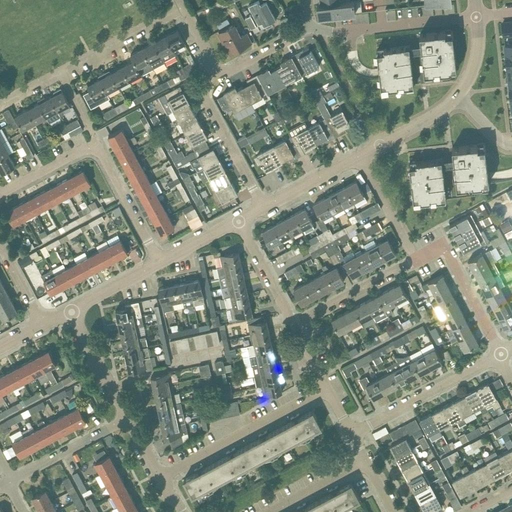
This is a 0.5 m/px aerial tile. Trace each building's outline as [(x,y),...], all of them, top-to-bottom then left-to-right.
[(216,0),(212,3),(216,11),(232,2),(231,0),(216,0)] [(258,0),(249,5),(253,13),(246,17),(252,28),(262,22),(264,26),(276,19),(267,1),(261,4),(259,0),(258,0)] [(321,4),(317,5),(318,11),(322,10),(323,16),(362,11),(361,0),(359,0),(343,2),(321,4)] [(297,4),(289,9),(292,15),(300,11),(297,4)] [(511,21),(503,23),(504,36),(511,34),(511,21)] [(219,33),(230,54),(251,43),(246,33),(241,36),(235,24),(219,33)] [(177,29),(165,35),(176,54),(179,52),(177,47),(185,43),(177,29)] [(420,34),(424,73),(457,70),(453,30),(420,34)] [(165,35),(154,42),(165,61),(176,55),(176,54),(165,35)] [(154,42),(143,48),(153,67),(165,61),(154,42)] [(377,49),(381,89),(414,85),(410,46),(377,49)] [(131,54),(134,60),(141,74),(153,67),(143,48),(131,54)] [(303,50),(292,56),(302,75),(319,66),(311,50),(305,53),(303,50)] [(282,65),(277,68),(285,84),(293,80),(302,75),(292,56),(281,62),(282,65)] [(134,60),(123,66),(130,80),(141,74),(134,60)] [(182,67),(187,76),(199,70),(196,63),(192,66),(190,63),(182,67)] [(111,73),(118,86),(130,80),(123,66),(111,73)] [(176,82),(187,76),(182,67),(183,70),(178,73),(173,76),(176,82)] [(269,68),(258,74),(268,93),(285,84),(277,68),(271,71),(269,68)] [(100,79),(99,79),(107,92),(118,86),(111,73),(110,70),(98,76),(100,79)] [(249,83),(243,86),(251,102),(268,93),(258,74),(247,80),(249,83)] [(91,90),(84,94),(91,108),(110,98),(107,92),(99,79),(88,85),(91,90)] [(164,88),(162,83),(155,87),(157,92),(164,88)] [(183,91),(180,86),(161,96),(169,113),(189,102),(183,91)] [(225,94),(218,98),(224,109),(226,108),(231,105),(233,109),(234,111),(246,105),(249,111),(255,108),(251,102),(243,86),(237,89),(235,86),(224,92),(225,94)] [(319,87),(311,91),(315,100),(323,96),(324,96),(319,87)] [(70,105),(62,91),(51,97),(58,111),(61,116),(64,114),(65,112),(63,108),(70,105)] [(141,100),(139,96),(132,99),(134,104),(141,100)] [(315,100),(325,118),(336,137),(347,131),(345,128),(351,125),(343,109),(331,115),(324,103),(326,102),(323,96),(315,100)] [(51,97),(39,103),(47,117),(58,111),(51,97)] [(189,102),(174,111),(177,118),(173,120),(175,124),(196,114),(189,102)] [(39,103),(28,109),(35,123),(47,117),(39,103)] [(285,103),(279,106),(284,116),(290,112),(285,103)] [(120,104),(115,107),(118,113),(123,110),(120,104)] [(118,113),(115,107),(102,114),(105,120),(118,113)] [(9,124),(11,123),(15,121),(9,109),(3,112),(9,124)] [(35,123),(28,109),(16,115),(23,129),(35,123)] [(276,120),(282,117),(279,111),(273,114),(276,120)] [(157,114),(150,117),(153,122),(159,119),(157,114)] [(180,122),(186,134),(202,125),(196,114),(180,122)] [(145,116),(141,118),(147,130),(151,127),(145,116)] [(325,118),(308,127),(317,143),(322,140),(324,143),(336,137),(325,118)] [(73,135),(83,129),(77,119),(66,125),(69,131),(70,131),(73,135)] [(159,119),(153,122),(156,127),(162,124),(159,119)] [(202,125),(186,134),(192,145),(208,137),(202,125)] [(308,127),(291,136),(302,155),(313,149),(311,146),(317,143),(308,127)] [(108,135),(114,146),(127,139),(122,128),(108,135)] [(252,134),(246,137),(249,142),(255,139),(252,134)] [(49,135),(43,139),(46,144),(52,140),(49,135)] [(135,136),(115,147),(120,157),(133,151),(131,145),(138,141),(135,136)] [(291,136),(274,145),(283,161),(289,158),(290,161),(302,155),(291,136)] [(169,137),(163,140),(165,145),(171,142),(169,137)] [(28,144),(24,138),(17,141),(20,148),(23,146),(28,144)] [(46,144),(43,139),(37,142),(40,147),(46,144)] [(0,143),(0,158),(9,154),(3,142),(0,143)] [(171,142),(165,145),(168,150),(174,147),(171,142)] [(28,144),(23,146),(27,154),(26,155),(28,159),(34,156),(28,144)] [(453,147),(457,187),(490,183),(485,144),(453,147)] [(283,161),(274,145),(257,154),(262,163),(261,163),(262,165),(263,165),(268,174),(279,167),(277,164),(283,161)] [(204,167),(204,168),(220,159),(217,153),(219,152),(215,146),(198,156),(202,163),(196,166),(198,170),(204,167)] [(177,153),(171,156),(174,161),(185,156),(182,150),(177,153)] [(120,157),(126,168),(139,161),(133,151),(120,157)] [(185,156),(174,161),(177,167),(188,162),(188,161),(190,160),(197,156),(194,151),(185,156)] [(9,154),(0,158),(0,170),(1,173),(15,165),(9,154)] [(207,173),(201,176),(204,182),(206,181),(226,171),(220,159),(204,168),(207,173)] [(442,159),(409,163),(414,203),(447,199),(442,159)] [(126,168),(132,179),(145,172),(139,161),(126,168)] [(84,170),(73,176),(80,189),(91,183),(84,170)] [(173,179),(167,183),(170,187),(176,184),(180,182),(174,171),(170,173),(173,179)] [(226,171),(206,181),(212,193),(216,190),(232,182),(226,171)] [(132,179),(138,190),(151,183),(145,172),(132,179)] [(189,175),(183,178),(186,184),(192,181),(189,175)] [(73,176),(62,182),(69,195),(80,189),(73,176)] [(356,181),(346,186),(354,201),(357,207),(368,201),(356,181)] [(62,182),(51,187),(58,201),(69,195),(62,182)] [(232,182),(216,190),(222,202),(238,193),(232,182)] [(138,190),(144,201),(157,194),(151,183),(138,190)] [(370,190),(367,183),(361,187),(364,193),(370,190)] [(178,189),(174,191),(177,197),(182,195),(186,193),(183,186),(178,189)] [(346,186),(335,192),(343,207),(354,201),(346,186)] [(51,187),(40,193),(47,206),(58,201),(51,187)] [(335,192),(325,198),(333,212),(336,217),(346,212),(343,207),(335,192)] [(40,193),(29,199),(36,212),(47,206),(40,193)] [(198,194),(193,196),(196,201),(202,198),(199,193),(198,194)] [(144,201),(150,212),(163,205),(157,194),(144,201)] [(333,212),(325,198),(314,204),(322,218),(333,212)] [(29,199),(18,205),(25,218),(36,212),(29,199)] [(93,215),(104,209),(102,205),(97,207),(94,202),(87,205),(93,215)] [(378,202),(370,206),(374,212),(382,208),(378,202)] [(192,203),(182,209),(185,213),(195,208),(192,203)] [(485,208),(483,204),(475,208),(478,213),(486,209),(485,208)] [(25,218),(18,205),(7,211),(14,224),(25,218)] [(150,212),(156,223),(169,216),(163,205),(150,212)] [(370,206),(360,212),(363,218),(374,212),(370,206)] [(195,208),(185,213),(188,220),(198,215),(195,208)] [(305,208),(295,214),(303,228),(313,223),(305,208)] [(77,211),(66,217),(69,223),(71,227),(82,221),(80,217),(77,211)] [(80,216),(80,217),(82,221),(93,215),(90,211),(85,214),(80,216)] [(363,218),(360,212),(354,215),(357,221),(363,218)] [(295,214),(285,219),(293,234),(303,228),(295,214)] [(476,223),(471,214),(450,225),(454,234),(476,223)] [(101,216),(94,220),(96,224),(103,220),(101,216)] [(169,216),(156,223),(162,234),(175,227),(169,216)] [(285,219),(273,225),(282,240),(293,234),(285,219)] [(94,220),(84,225),(86,230),(96,224),(94,220)] [(501,225),(504,232),(511,228),(511,225),(509,221),(501,225)] [(378,222),(368,227),(371,234),(382,228),(378,222)] [(69,223),(62,227),(64,231),(71,227),(69,223)] [(480,231),(476,223),(454,234),(459,242),(480,231)] [(84,225),(73,231),(76,235),(86,230),(84,225)] [(282,240),(273,225),(263,231),(271,246),(277,242),(280,248),(285,246),(282,240)] [(345,227),(332,234),(335,240),(348,233),(345,227)] [(371,234),(368,227),(362,230),(366,237),(371,234)] [(330,228),(324,231),(330,242),(335,240),(332,234),(330,228)] [(73,231),(63,236),(66,240),(76,235),(73,231)] [(317,235),(320,240),(323,246),(330,242),(324,231),(317,235)] [(486,243),(480,231),(459,242),(464,251),(472,247),(473,250),(486,243)] [(348,233),(335,240),(338,244),(350,238),(348,233)] [(76,235),(70,238),(73,244),(79,241),(76,235)] [(499,236),(490,241),(494,248),(500,244),(506,257),(511,253),(511,252),(503,235),(499,236)] [(63,236),(52,242),(55,246),(66,240),(63,236)] [(132,248),(126,237),(121,240),(127,251),(132,248)] [(121,239),(110,245),(117,258),(128,252),(127,251),(121,240),(121,239)] [(388,239),(377,244),(385,259),(395,253),(388,239)] [(308,246),(311,252),(323,246),(320,240),(308,246)] [(335,240),(330,242),(335,253),(341,250),(338,244),(335,240)] [(55,246),(52,242),(45,246),(47,250),(55,246)] [(330,242),(323,246),(326,251),(329,256),(335,253),(330,242)] [(377,244),(366,250),(374,265),(385,259),(377,244)] [(110,245),(99,251),(106,264),(117,258),(110,245)] [(323,246),(311,252),(314,257),(326,251),(323,246)] [(293,248),(287,251),(290,257),(296,254),(293,248)] [(39,249),(30,254),(35,264),(44,259),(39,249)] [(475,272),(489,264),(497,260),(491,249),(469,260),(475,272)] [(357,255),(356,256),(364,270),(374,265),(366,250),(362,252),(361,250),(355,253),(357,255)] [(99,251),(88,257),(95,270),(106,264),(99,251)] [(290,257),(287,251),(277,257),(280,263),(290,257)] [(220,252),(214,253),(217,267),(241,262),(239,252),(221,256),(220,252)] [(33,261),(29,255),(19,260),(22,267),(33,261)] [(364,270),(356,256),(346,261),(345,261),(346,263),(353,276),(364,270)] [(88,257),(77,263),(84,276),(95,270),(88,257)] [(241,262),(217,267),(219,278),(244,272),(241,262)] [(63,263),(52,269),(55,275),(62,288),(73,282),(66,269),(63,263)] [(77,263),(66,269),(73,282),(84,276),(77,263)] [(301,263),(296,266),(299,272),(305,269),(301,263)] [(325,264),(323,266),(326,272),(334,286),(344,281),(336,266),(330,270),(325,264)] [(489,264),(475,272),(481,283),(495,276),(489,264)] [(299,272),(296,266),(285,272),(288,278),(299,272)] [(244,272),(219,278),(221,288),(246,283),(244,272)] [(326,272),(316,277),(323,292),(334,286),(326,272)] [(62,288),(55,275),(49,278),(47,274),(42,277),(51,294),(62,288)] [(419,278),(417,274),(408,279),(410,283),(419,278)] [(431,286),(435,293),(448,286),(442,274),(422,285),(424,290),(431,286)] [(481,283),(487,295),(501,287),(495,276),(481,283)] [(316,277),(305,283),(313,298),(323,292),(316,277)] [(200,279),(190,281),(195,305),(205,302),(200,279)] [(404,281),(410,292),(413,290),(410,283),(408,279),(404,281)] [(190,281),(179,283),(185,307),(195,305),(190,281)] [(179,283),(169,285),(174,309),(185,307),(179,283)] [(246,283),(227,287),(229,296),(229,297),(248,293),(246,283)] [(313,298),(305,283),(294,289),(302,304),(313,298)] [(400,283),(389,289),(396,303),(408,297),(400,283)] [(169,285),(159,288),(164,311),(174,309),(169,285)] [(434,308),(440,304),(454,297),(448,286),(435,293),(438,300),(432,303),(434,308)] [(487,295),(493,306),(507,299),(501,287),(487,295)] [(0,291),(0,306),(11,300),(5,288),(0,291)] [(389,289),(377,295),(388,315),(393,312),(390,306),(396,303),(389,289)] [(413,290),(410,292),(413,299),(419,296),(415,289),(413,290)] [(225,297),(227,308),(232,307),(250,303),(248,293),(229,297),(229,296),(225,297)] [(366,301),(373,315),(376,321),(388,315),(377,295),(366,301)] [(440,304),(447,316),(460,309),(454,297),(440,304)] [(493,306),(499,318),(511,311),(511,308),(507,299),(493,306)] [(11,300),(0,306),(0,311),(1,313),(0,313),(0,320),(18,311),(11,300)] [(126,308),(116,310),(118,321),(142,315),(139,301),(125,304),(126,308)] [(366,301),(355,307),(362,321),(373,315),(366,301)] [(250,303),(232,307),(227,308),(230,321),(236,320),(237,321),(240,321),(248,319),(251,318),(250,313),(252,313),(250,303)] [(418,308),(422,314),(427,311),(424,305),(418,308)] [(355,307),(343,313),(351,327),(362,321),(355,307)] [(447,316),(453,327),(466,320),(460,309),(447,316)] [(213,326),(219,325),(221,325),(218,315),(216,316),(215,311),(210,312),(213,326)] [(427,311),(422,314),(426,322),(431,320),(427,311)] [(511,311),(499,318),(505,329),(511,325),(511,311)] [(351,327),(343,313),(332,319),(339,333),(351,327)] [(142,315),(118,321),(120,331),(139,327),(144,326),(142,315)] [(417,315),(406,321),(409,327),(421,321),(417,315)] [(249,324),(251,334),(269,331),(267,320),(249,324)] [(456,334),(458,339),(472,331),(466,320),(453,327),(453,328),(446,331),(449,337),(456,334)] [(406,321),(394,327),(398,333),(409,327),(406,321)] [(193,327),(189,328),(190,333),(200,331),(199,326),(198,322),(192,324),(193,327)] [(219,325),(222,341),(227,340),(223,324),(221,325),(219,325)] [(423,325),(411,331),(415,338),(426,332),(423,325)] [(120,331),(122,341),(141,337),(139,327),(120,331)] [(383,333),(386,339),(398,333),(394,327),(383,333)] [(430,331),(434,337),(439,334),(436,328),(430,331)] [(217,331),(211,332),(214,343),(220,342),(217,331)] [(251,334),(253,345),(271,340),(269,331),(251,334)] [(411,331),(400,337),(403,344),(415,338),(411,331)] [(472,331),(458,339),(465,350),(479,343),(472,331)] [(211,332),(205,333),(208,345),(214,343),(211,332)] [(205,333),(199,335),(202,346),(208,345),(205,333)] [(383,333),(372,339),(375,345),(386,339),(383,333)] [(439,334),(434,337),(438,345),(444,343),(439,334)] [(199,335),(194,336),(196,347),(202,346),(199,335)] [(146,336),(141,337),(122,341),(125,351),(148,346),(146,336)] [(194,336),(188,337),(190,348),(196,347),(194,336)] [(188,337),(182,338),(184,350),(190,348),(188,337)] [(403,344),(400,337),(392,341),(396,348),(403,344)] [(182,338),(176,340),(179,351),(184,350),(182,338)] [(375,345),(372,339),(363,343),(367,350),(375,345)] [(179,351),(176,340),(170,341),(173,352),(179,351)] [(271,340),(247,346),(249,356),(274,351),(271,340)] [(148,346),(125,351),(127,361),(150,356),(148,346)] [(348,351),(351,356),(359,352),(356,347),(348,351)] [(385,347),(377,350),(381,356),(387,353),(385,347)] [(435,348),(424,354),(431,368),(442,362),(435,348)] [(49,350),(38,356),(50,379),(53,384),(58,382),(50,368),(57,364),(49,350)] [(381,356),(377,350),(370,354),(373,360),(381,356)] [(442,352),(444,356),(446,360),(451,358),(447,350),(442,352)] [(274,351),(249,356),(252,366),(276,361),(274,351)] [(424,354),(412,361),(419,374),(431,368),(424,354)] [(354,362),(357,367),(363,364),(364,367),(370,364),(369,361),(366,355),(354,362)] [(409,355),(398,361),(408,380),(419,374),(412,361),(409,355)] [(38,356),(27,362),(35,376),(40,373),(40,375),(38,376),(42,383),(50,379),(38,356)] [(150,356),(127,361),(129,371),(148,367),(148,370),(153,369),(150,356)] [(276,361),(252,366),(255,376),(278,371),(276,361)] [(398,361),(386,367),(397,387),(408,380),(398,361)] [(27,362),(16,368),(24,382),(35,376),(27,362)] [(216,374),(221,373),(225,372),(222,362),(214,363),(216,374)] [(212,375),(209,363),(199,365),(201,377),(212,375)] [(16,368),(5,374),(13,387),(24,382),(16,368)] [(257,386),(262,385),(280,381),(278,371),(255,376),(257,386)] [(151,377),(153,387),(172,383),(170,373),(151,377)] [(389,373),(378,379),(385,392),(397,387),(389,373)] [(5,374),(0,376),(0,390),(1,393),(13,387),(5,374)] [(69,376),(58,382),(53,384),(56,389),(72,381),(69,376)] [(385,392),(378,379),(375,380),(370,383),(367,376),(359,379),(364,389),(367,387),(374,399),(385,392)] [(495,409),(501,406),(493,391),(503,385),(500,378),(489,384),(488,383),(477,389),(487,408),(493,405),(495,409)] [(280,381),(262,385),(264,395),(283,391),(280,381)] [(153,387),(156,398),(174,393),(172,383),(153,387)] [(53,384),(45,389),(47,394),(56,389),(53,384)] [(474,410),(480,407),(483,413),(488,410),(487,408),(477,389),(466,395),(474,410)] [(64,390),(57,394),(60,399),(67,395),(64,390)] [(179,392),(174,393),(156,398),(158,408),(181,403),(179,392)] [(38,393),(30,397),(33,402),(40,398),(38,393)] [(57,394),(49,398),(52,403),(60,399),(57,394)] [(466,395),(454,401),(462,416),(474,410),(466,395)] [(33,402),(30,397),(23,401),(26,406),(33,402)] [(43,401),(36,405),(39,410),(46,406),(43,401)] [(237,401),(231,402),(234,415),(240,413),(237,401)] [(454,401),(443,407),(451,422),(462,416),(454,401)] [(231,402),(225,404),(228,416),(234,415),(231,402)] [(181,403),(158,408),(160,418),(183,412),(181,403)] [(17,404),(7,409),(10,413),(19,408),(17,404)] [(225,404),(219,405),(222,417),(228,416),(225,404)] [(36,405),(28,409),(30,415),(39,410),(36,405)] [(219,405),(213,406),(216,419),(222,417),(219,405)] [(216,419),(213,406),(207,408),(210,420),(216,419)] [(79,407),(68,412),(75,426),(87,420),(84,415),(81,410),(79,407)] [(443,407),(431,413),(440,428),(451,422),(443,407)] [(10,413),(7,409),(0,412),(0,418),(10,413)] [(293,420),(292,421),(300,437),(322,426),(313,410),(301,416),(299,414),(300,413),(299,413),(291,418),(293,420)] [(68,412),(57,418),(64,432),(75,426),(68,412)] [(496,425),(509,418),(506,412),(493,419),(496,425)] [(20,413),(14,417),(17,422),(23,419),(20,413)] [(160,418),(162,428),(181,424),(179,413),(160,418)] [(420,419),(428,435),(434,431),(436,435),(441,432),(440,428),(431,413),(420,419)] [(14,417),(0,424),(0,429),(0,431),(17,422),(14,417)] [(57,418),(46,424),(53,438),(64,432),(57,418)] [(204,429),(200,430),(201,436),(209,431),(206,418),(202,419),(204,429)] [(410,422),(416,431),(421,429),(415,419),(410,422)] [(41,427),(35,430),(42,444),(53,438),(46,424),(44,420),(38,423),(41,427)] [(292,421),(270,433),(279,449),(300,437),(292,421)] [(511,423),(511,421),(498,428),(502,434),(506,432),(511,428),(511,423)] [(410,434),(413,433),(416,431),(410,422),(405,424),(410,434)] [(181,424),(162,428),(164,438),(170,437),(173,447),(184,441),(182,434),(188,433),(186,423),(181,424)] [(405,437),(406,437),(410,434),(405,424),(400,427),(405,437)] [(400,427),(395,430),(400,440),(405,437),(400,427)] [(473,437),(482,433),(478,427),(470,431),(473,437)] [(498,428),(493,431),(497,437),(502,434),(498,428)] [(413,433),(416,438),(423,434),(421,429),(416,431),(413,433)] [(35,430),(24,436),(31,450),(42,444),(35,430)] [(261,438),(249,444),(257,460),(279,449),(270,433),(268,434),(267,431),(267,430),(259,435),(261,438)] [(393,440),(395,443),(400,440),(395,430),(390,432),(393,440)] [(31,450),(24,436),(13,442),(20,456),(31,450)] [(390,445),(396,456),(412,448),(406,437),(405,437),(400,440),(395,443),(390,445)] [(479,447),(484,444),(480,438),(475,440),(479,447)] [(451,449),(462,443),(461,439),(453,443),(452,441),(448,444),(451,449)] [(427,440),(421,443),(423,448),(430,445),(427,440)] [(475,440),(464,446),(467,452),(473,448),(474,449),(479,447),(475,440)] [(229,455),(227,456),(236,472),(257,460),(249,444),(236,451),(235,448),(235,447),(227,452),(229,455)] [(396,456),(402,468),(418,460),(412,448),(396,456)] [(511,455),(509,450),(498,456),(506,472),(511,468),(511,455)] [(506,472),(498,456),(495,451),(484,457),(487,462),(486,462),(495,478),(506,472)] [(441,459),(445,467),(452,464),(451,461),(456,459),(453,453),(441,459)] [(96,463),(102,474),(115,467),(109,456),(96,463)] [(227,456),(206,467),(214,483),(236,472),(227,456)] [(437,458),(431,462),(433,466),(439,463),(437,458)] [(402,468),(409,480),(424,471),(418,460),(402,468)] [(486,462),(475,468),(483,484),(495,478),(486,462)] [(439,463),(433,466),(436,471),(442,468),(439,463)] [(214,483),(206,467),(204,468),(203,465),(195,469),(195,470),(195,469),(197,472),(184,479),(193,495),(214,483)] [(461,468),(472,490),(483,484),(475,468),(470,471),(467,465),(461,468)] [(102,474),(108,485),(121,478),(115,467),(102,474)] [(409,480),(414,491),(430,483),(424,471),(409,480)] [(78,486),(83,483),(77,473),(72,475),(78,486)] [(472,490),(464,474),(452,480),(461,496),(472,490)] [(64,481),(69,491),(75,489),(70,478),(64,481)] [(108,485),(113,496),(127,488),(121,478),(108,485)] [(449,481),(443,485),(445,489),(451,486),(449,481)] [(332,493),(330,494),(339,510),(360,498),(352,482),(339,489),(338,486),(338,485),(329,490),(330,490),(332,493)] [(82,493),(87,491),(83,483),(78,486),(82,493)] [(414,491),(421,502),(436,494),(430,483),(414,491)] [(451,486),(445,489),(451,501),(458,498),(451,486)] [(113,496),(119,507),(133,499),(127,488),(113,496)] [(32,496),(38,507),(51,500),(45,489),(32,496)] [(69,491),(74,501),(80,498),(75,489),(69,491)] [(330,494),(309,505),(312,511),(334,511),(339,510),(330,494)] [(439,511),(437,508),(442,506),(436,494),(421,502),(425,511),(439,511)] [(80,498),(74,501),(79,511),(85,508),(80,498)] [(90,508),(95,506),(91,498),(86,501),(90,508)] [(119,507),(121,511),(135,511),(139,510),(133,499),(119,507)] [(38,507),(40,511),(55,511),(57,511),(51,500),(38,507)] [(300,510),(295,511),(312,511),(309,505),(307,506),(306,503),(297,507),(298,507),(300,510)]
